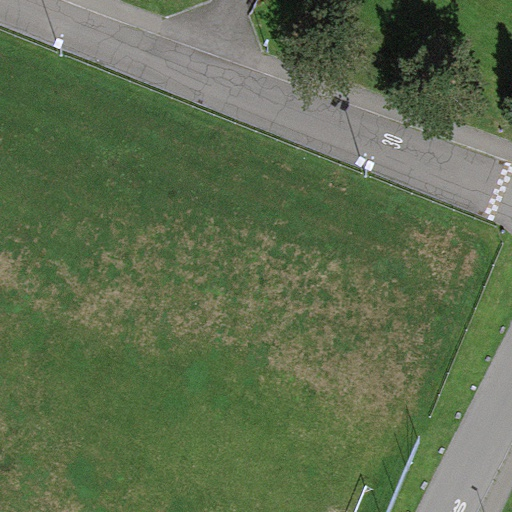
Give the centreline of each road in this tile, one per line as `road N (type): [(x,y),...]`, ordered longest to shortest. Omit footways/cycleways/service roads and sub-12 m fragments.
road 1 (residential): [(511,196),(0,0)]
road 2 (residential): [(446,511),(511,384)]
